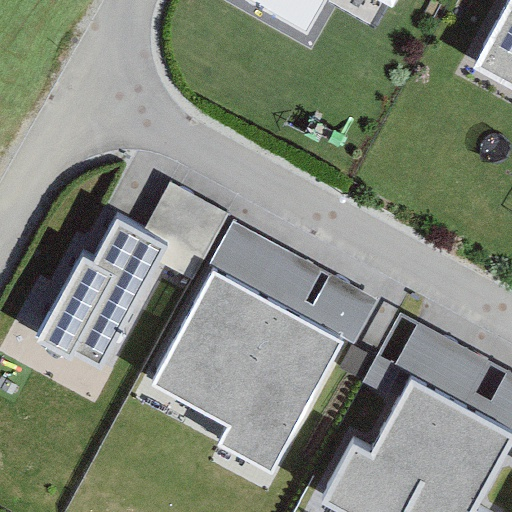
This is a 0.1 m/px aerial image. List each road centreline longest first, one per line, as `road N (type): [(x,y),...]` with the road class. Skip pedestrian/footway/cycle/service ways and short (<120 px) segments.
road 1 (residential): [(95,70),(511,298)]
road 2 (residential): [(0,234),(95,70)]
